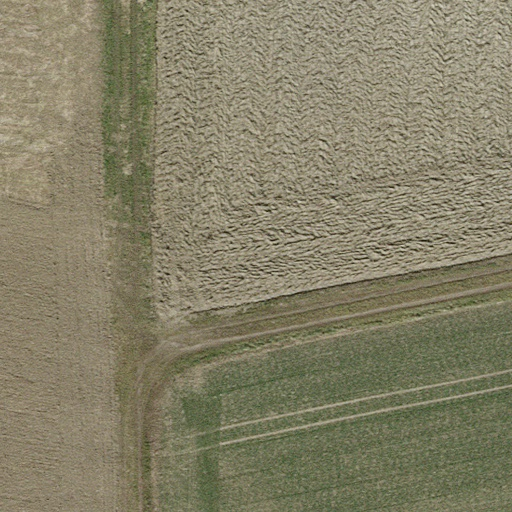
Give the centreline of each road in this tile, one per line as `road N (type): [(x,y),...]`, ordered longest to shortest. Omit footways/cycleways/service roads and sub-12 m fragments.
road 1 (track): [(135,511),(131,345),(98,0)]
road 2 (track): [(131,345),(511,271)]
